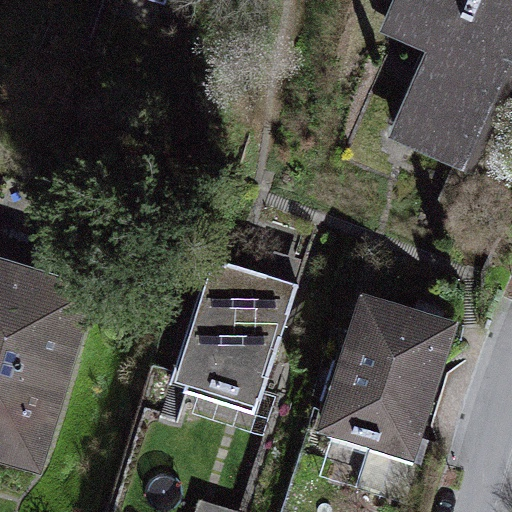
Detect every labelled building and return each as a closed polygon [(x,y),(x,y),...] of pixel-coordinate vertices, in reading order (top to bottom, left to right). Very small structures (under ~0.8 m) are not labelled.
[(112,0),(112,1),(182,23),(189,0),(112,0)] [(511,6),(496,0),(402,0),(386,39),(430,58),(392,148),(476,184),(511,99),(511,6)] [(111,288),(0,256),(0,460),(58,477),(111,288)] [(297,294),(208,268),(172,389),(261,415),(297,294)] [(466,336),(365,303),(319,441),(420,474),(466,336)]
